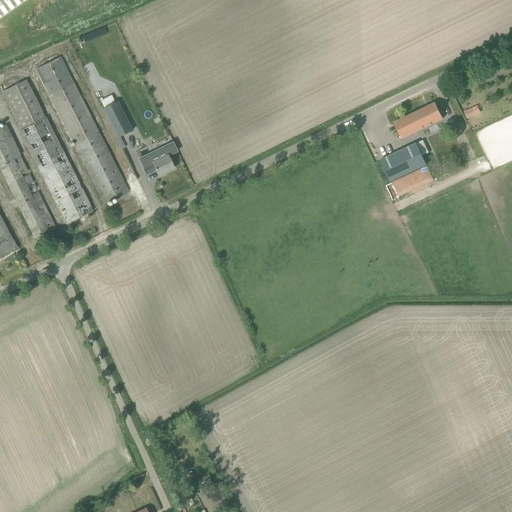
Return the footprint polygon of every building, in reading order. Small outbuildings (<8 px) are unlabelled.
[(36,70),(104,204),(128,191),(60,58),(36,70)] [(92,212),(26,81),(3,92),(22,130),(20,131),(67,225),(92,212)] [(402,139),(443,119),(435,103),(394,123),(402,139)] [(119,104),(103,112),(118,141),(133,134),(119,104)] [(465,112),(467,118),(475,115),(472,109),(465,112)] [(49,232),(0,131),(0,168),(34,239),(49,232)] [(381,160),(391,182),(426,165),(416,143),(381,160)] [(158,176),(174,169),(167,156),(152,163),(150,158),(140,162),(147,175),(155,171),(158,176)] [(393,183),(397,193),(399,196),(433,180),(427,167),(393,183)] [(0,257),(16,249),(0,217),(0,257)]
